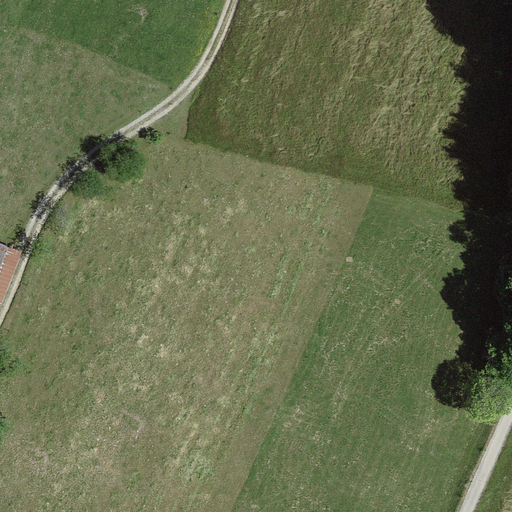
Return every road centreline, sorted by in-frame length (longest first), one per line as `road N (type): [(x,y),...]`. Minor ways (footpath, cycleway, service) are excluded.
road 1 (track): [(230,0),(201,73),(104,141),(30,235),(0,317)]
road 2 (track): [(511,402),(464,511)]
